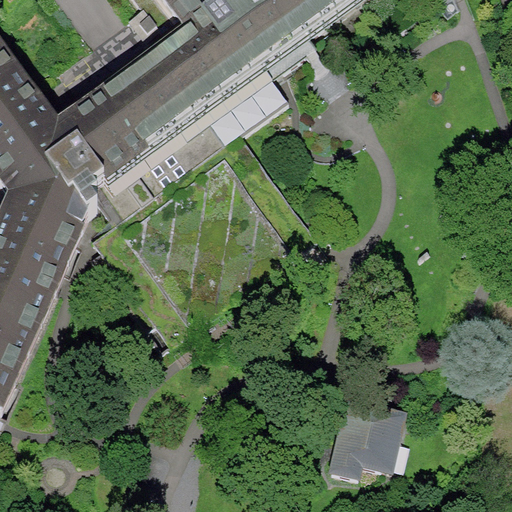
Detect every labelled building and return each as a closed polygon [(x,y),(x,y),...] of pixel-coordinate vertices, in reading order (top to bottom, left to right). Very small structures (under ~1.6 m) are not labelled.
[(150,0),(165,21),(194,0),(150,0)] [(238,33),(272,85),(311,57),(315,54),(306,42),(363,0),(194,0),(165,21),(175,36),(194,63),(238,33)] [(175,36),(50,125),(62,131),(58,139),(97,204),(202,131),(219,156),(241,142),(288,107),(272,85),(238,33),(194,63),(175,36)] [(62,131),(50,125),(0,57),(0,188),(12,205),(47,220),(53,206),(89,222),(97,216),(92,207),(97,204),(58,139),(62,131)] [(317,247),(241,142),(219,156),(202,131),(97,204),(102,210),(116,232),(93,247),(170,354),(317,247)] [(0,371),(19,379),(89,222),(53,206),(47,220),(12,205),(0,231),(0,371)] [(2,418),(19,379),(0,371),(0,417),(0,418),(2,418)] [(361,470),(381,475),(385,457),(388,445),(398,448),(404,421),(348,408),(341,438),(332,477),(357,483),(361,470)]
